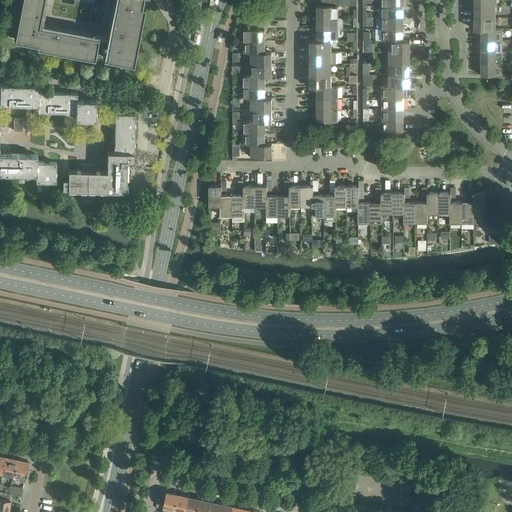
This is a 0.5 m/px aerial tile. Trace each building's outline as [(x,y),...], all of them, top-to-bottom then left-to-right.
[(16,0),(9,37),(37,42),(91,52),(94,53),(102,55),(130,60),(141,2),(141,0),(16,0)] [(327,5),(321,5),(317,5),(317,17),(338,17),(338,5),(333,5),(327,5)] [(382,5),(382,17),(403,16),(403,5),(382,5)] [(474,17),(495,17),(495,6),(474,6),(474,17)] [(382,17),(382,28),(403,28),(403,16),(382,17)] [(338,28),(338,17),(317,17),(317,28),(338,28)] [(495,28),(495,17),(474,17),(474,29),(481,29),(481,28),(495,28)] [(252,28),(244,28),(244,40),(265,40),(265,28),(263,28),(263,21),(252,21),(252,28)] [(338,40),(338,28),(317,28),(317,40),(331,40),(338,40)] [(403,39),(403,28),(382,28),(382,40),(389,40),(403,39)] [(502,28),(495,28),(481,28),(481,29),(481,40),(502,40),(502,28)] [(410,39),(403,39),(389,40),(389,51),(410,51),(410,39)] [(265,52),(265,51),(265,40),(244,40),(244,52),(251,52),(265,52)] [(310,51),(331,51),(331,40),(317,40),(310,40),(310,51)] [(370,40),(363,40),(363,51),(370,51),(373,51),(373,49),(373,40),(370,40)] [(502,51),(502,40),(481,40),(481,51),(502,51)] [(251,63),(272,63),(272,51),(265,51),(265,52),(251,52),(251,63)] [(310,51),(310,63),(331,63),(336,63),(336,51),(331,51),(310,51)] [(389,51),(389,62),(410,62),(410,51),(389,51)] [(481,51),(481,62),(502,62),(502,51),(481,51)] [(389,62),(389,74),(410,74),(410,62),(389,62)] [(502,75),(502,62),(481,62),(481,75),(502,75)] [(265,75),(272,75),(272,63),(251,63),(251,74),(251,75),(265,74),(265,75)] [(331,74),(331,63),(310,63),(310,74),(331,74)] [(244,86),(265,86),(265,75),(265,74),(251,75),(251,74),(244,74),(244,86)] [(331,86),(331,85),(331,74),(310,74),(310,86),(317,86),(331,86)] [(350,74),(347,74),(347,75),(349,75),(349,83),(350,83),(357,83),(357,74),(350,74)] [(370,74),(363,74),(363,85),(373,84),(373,74),(370,74)] [(389,74),(389,85),(403,85),(403,86),(410,86),(410,74),(389,74)] [(0,87),(0,101),(0,102),(19,103),(19,83),(0,82),(0,87)] [(19,103),(38,103),(38,91),(39,91),(39,83),(19,83),(19,103)] [(338,85),(331,85),(331,86),(317,86),(317,97),(338,97),(338,85)] [(403,97),(403,86),(403,85),(389,85),(382,85),(382,97),(403,97)] [(265,98),(265,97),(265,86),(244,86),(244,98),(251,98),(265,98)] [(38,91),(38,103),(37,111),(57,111),(57,91),(39,91),(38,91)] [(57,111),(76,112),(76,99),(77,99),(77,92),(57,91),(57,111)] [(251,109),(272,109),(272,97),(265,97),(265,98),(251,98),(251,109)] [(317,109),(338,109),(338,97),(317,97),(317,109)] [(403,97),(382,97),(382,108),(403,108),(403,97)] [(76,99),(76,112),(76,119),(96,119),(96,99),(77,99),(76,99)] [(382,108),(382,120),(403,120),(403,108),(382,108)] [(265,121),(272,121),(272,109),(251,109),(251,120),(251,121),(265,121)] [(338,121),(338,109),(317,109),(317,121),(338,121)] [(135,113),(115,112),(114,132),(135,132),(135,113)] [(265,132),(265,121),(251,121),(251,120),(244,120),(244,132),(265,132)] [(403,120),(382,120),(382,132),(403,132),(403,120)] [(80,162),(80,169),(68,169),(68,177),(62,177),(62,187),(67,187),(67,189),(80,189),(80,196),(94,196),(95,190),(126,190),(127,159),(133,159),(133,152),(134,152),(135,132),(114,132),(114,151),(107,151),(106,170),(95,169),(95,163),(80,162)] [(265,143),(265,132),(244,132),(244,144),(251,144),(251,143),(265,143)] [(251,143),(251,144),(251,155),(272,155),(272,143),(265,143),(251,143)] [(0,173),(17,173),(17,153),(0,152),(0,173)] [(17,173),(36,174),(36,161),(37,161),(37,154),(17,153),(17,173)] [(36,161),(36,174),(36,181),(55,182),(56,161),(37,161),(36,161)] [(301,185),(301,206),(301,211),(312,211),(312,206),(313,206),(313,182),(318,182),(318,180),(313,180),(311,180),(311,185),(301,185)] [(330,194),(324,194),(324,215),(324,220),(336,220),(336,206),(336,194),(335,194),(335,190),(335,185),(335,180),(330,180),(330,194)] [(358,222),(370,222),(370,201),(364,201),(364,180),(359,180),(359,185),(358,185),(358,190),(359,190),(359,201),(358,201),(358,206),(358,222)] [(313,182),(313,206),(312,206),(312,211),(312,215),(313,215),(313,217),(322,217),(322,215),(324,215),(324,194),(318,194),(318,182),(313,182)] [(209,206),(220,206),(221,206),(221,194),(222,194),(222,190),(221,190),(221,185),(209,185),(209,206)] [(244,206),(255,206),(255,185),(244,185),(244,190),(243,190),(243,194),(244,194),(244,206)] [(255,206),(266,206),(267,206),(267,194),(267,190),(267,185),(255,185),(255,206)] [(290,206),(301,206),(301,185),(290,185),(290,190),(289,190),(289,194),(290,194),(290,206)] [(336,206),(347,206),(347,185),(335,185),(335,190),(335,194),(336,194),(336,206)] [(358,201),(359,201),(359,190),(358,190),(358,185),(347,185),(347,206),(358,206),(358,201)] [(382,212),(393,213),(393,192),(381,192),(381,197),(381,201),(382,201),(382,212)] [(404,192),(393,192),(393,213),(404,212),(404,201),(405,201),(405,197),(404,197),(404,192)] [(428,212),(439,213),(439,192),(427,192),(427,197),(427,201),(428,201),(427,212),(428,212)] [(439,213),(450,213),(450,201),(451,201),(451,197),(451,192),(439,192),(439,213)] [(473,192),(473,197),(473,201),(473,213),(474,213),(485,213),(485,208),(485,202),(485,196),(485,192),(473,192)] [(232,194),(222,194),(221,194),(221,206),(220,206),(220,215),(232,215),(232,194)] [(243,194),(232,194),(232,215),(232,221),(234,221),(244,221),(244,215),(244,212),(244,206),(244,194),(243,194)] [(278,194),(267,194),(267,206),(266,206),(266,215),(278,215),(278,194)] [(290,215),(290,206),(290,194),(289,194),(278,194),(278,215),(290,215)] [(468,201),(462,201),(462,222),(474,222),(474,213),(473,213),(473,201),(473,197),(468,197),(468,201)] [(382,222),(382,212),(382,201),(381,201),(370,201),(370,222),(382,222)] [(404,222),(416,222),(416,201),(405,201),(404,201),(404,212),(404,222)] [(428,222),(428,212),(427,212),(428,201),(427,201),(416,201),(416,222),(418,222),(418,227),(427,227),(427,222),(428,222)] [(462,201),(451,201),(450,201),(450,213),(450,222),(462,222),(462,201)] [(417,249),(425,249),(426,240),(417,239),(417,249)] [(7,473),(13,474),(16,459),(5,456),(1,474),(6,475),(7,473)] [(12,477),(24,479),(28,462),(27,461),(16,459),(13,474),(12,477)] [(21,495),(22,487),(11,485),(9,492),(21,495)] [(0,510),(8,511),(11,493),(0,491),(0,510)] [(167,511),(169,507),(175,509),(178,494),(168,491),(166,492),(162,511),(167,511)] [(185,511),(189,496),(178,494),(175,509),(181,510),(180,511),(185,511)] [(197,511),(200,498),(189,496),(185,511),(197,511)] [(208,511),(211,501),(200,498),(197,511),(208,511)] [(220,511),(222,503),(211,501),(208,511),(220,511)] [(231,511),(233,506),(222,503),(220,511),(231,511)]
